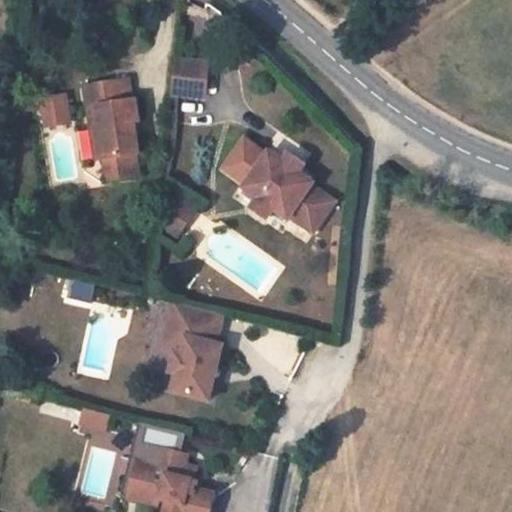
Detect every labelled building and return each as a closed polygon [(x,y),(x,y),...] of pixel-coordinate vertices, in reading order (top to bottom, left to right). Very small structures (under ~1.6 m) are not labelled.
[(206,64),(175,61),(172,96),(202,99),(206,64)] [(130,81),(93,87),(95,109),(88,110),(91,131),(96,130),(101,161),(104,161),(109,161),(112,182),(139,178),(136,157),(139,156),(135,124),(140,123),(136,101),(132,101),(130,81)] [(93,87),(84,88),(88,110),(95,109),(93,87)] [(45,128),(74,121),(66,90),(38,97),(45,128)] [(223,171),(246,187),(267,155),(244,139),(223,171)] [(246,187),(244,190),(258,200),(257,202),(273,213),(274,211),(289,221),(290,218),(315,235),(336,202),(312,186),(314,184),(301,175),(283,162),(269,153),(267,155),(246,187)] [(301,175),(307,167),(288,155),(283,162),(301,175)] [(107,182),(112,182),(109,161),(104,161),(107,182)] [(240,195),(255,205),(257,202),(258,200),(244,190),(240,195)] [(176,197),(158,225),(177,239),(196,211),(176,197)] [(270,217),(273,213),(257,202),(255,205),(252,209),(268,220),(270,217)] [(274,211),(273,213),(270,217),(285,227),(289,221),(274,211)] [(70,282),(66,297),(90,303),(94,288),(70,282)] [(174,304),(167,334),(179,337),(175,354),(170,373),(176,374),(172,392),(208,401),(222,346),(216,345),(223,316),(174,304)] [(167,334),(163,351),(175,354),(179,337),(167,334)] [(107,417),(83,411),(79,425),(104,431),(107,417)] [(168,453),(140,446),(136,462),(145,464),(164,469),(168,453)] [(145,464),(136,501),(158,506),(159,500),(167,502),(164,511),(208,511),(213,495),(193,491),(192,495),(182,492),(185,482),(192,484),(195,470),(183,467),(186,457),(168,453),(164,469),(145,464)] [(145,464),(136,462),(127,499),(136,501),(145,464)] [(193,491),(195,484),(192,484),(185,482),(182,492),(192,495),(193,491)]
